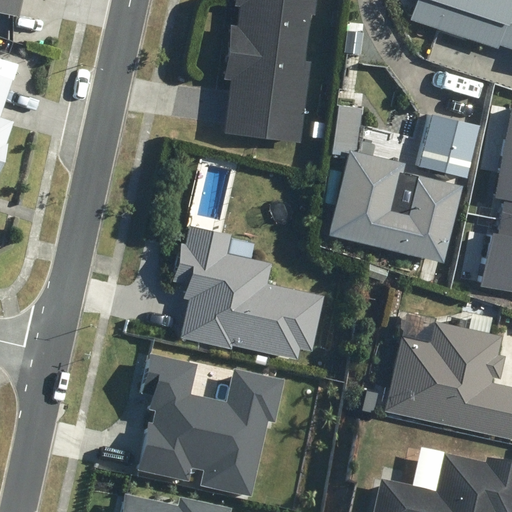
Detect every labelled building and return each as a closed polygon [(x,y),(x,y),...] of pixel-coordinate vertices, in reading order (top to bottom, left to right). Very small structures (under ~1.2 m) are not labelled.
[(0,0),(0,18),(10,21),(14,0),(0,0)] [(225,134),(301,143),(310,63),(306,62),(312,15),(316,15),(317,0),(241,0),(232,83),(225,134)] [(511,0),(417,0),(412,19),(498,48),(499,44),(511,48),(511,0)] [(511,105),(509,105),(491,197),(503,199),(496,234),(485,235),(476,284),(511,290),(511,105)] [(480,125),(429,113),(415,166),(466,179),(480,125)] [(339,151),(319,235),(438,264),(457,187),(395,173),(397,165),(339,151)] [(220,235),(182,227),(178,246),(174,245),(167,285),(179,287),(176,301),(185,300),(176,334),(227,348),(227,341),(290,353),(293,342),(302,344),(311,300),(257,290),(263,262),(217,253),(220,235)] [(493,336),(423,322),(420,336),(394,331),(378,413),(511,439),(511,391),(484,386),(485,379),(494,380),(497,361),(488,360),(493,336)] [(197,364),(146,354),(138,393),(153,396),(150,409),(158,411),(155,423),(146,421),(141,449),(135,473),(190,484),(193,470),(203,472),(200,486),(252,497),(268,421),(275,423),(284,380),(235,370),(229,403),(191,395),(197,364)] [(481,467),(436,458),(429,494),(373,482),(366,511),(511,511),(511,469),(482,464),(481,467)] [(178,504),(123,492),(118,511),(231,511),(233,508),(179,496),(178,504)]
